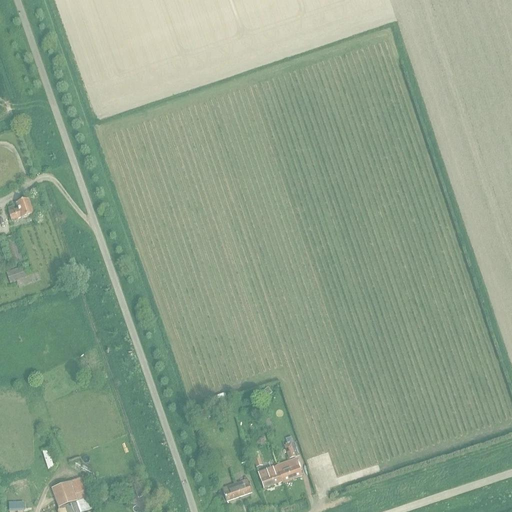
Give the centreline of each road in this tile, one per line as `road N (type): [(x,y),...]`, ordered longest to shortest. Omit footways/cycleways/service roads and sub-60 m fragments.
road 1 (unclassified): [(194,511),(17,0)]
road 2 (unclassified): [(395,511),(511,472)]
